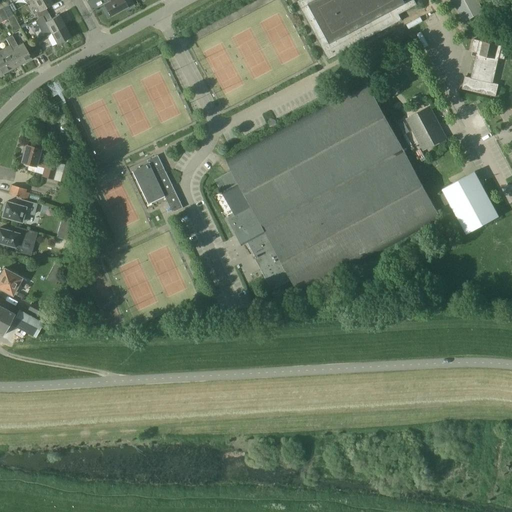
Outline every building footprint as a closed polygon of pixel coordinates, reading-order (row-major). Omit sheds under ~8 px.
[(34,14),(37,19),(48,13),(45,8),(52,4),(50,0),(33,0),(33,1),(36,7),(32,9),(35,14),(34,14)] [(127,7),(123,0),(110,0),(111,0),(104,4),(110,16),(127,7)] [(328,60),(402,20),(399,15),(417,5),(414,0),(299,0),(297,1),(328,60)] [(452,0),(464,21),(483,11),(477,0),(452,0)] [(8,5),(12,12),(16,9),(13,3),(8,5)] [(12,12),(8,5),(3,8),(8,18),(14,15),(12,12)] [(8,18),(3,8),(0,9),(0,15),(3,21),(7,19),(8,18)] [(47,27),(51,33),(64,26),(58,15),(51,19),(48,13),(37,19),(38,20),(31,23),(36,33),(47,27)] [(8,18),(7,19),(14,32),(21,28),(14,15),(8,18)] [(70,37),(64,26),(51,33),(57,44),(70,37)] [(6,39),(10,46),(13,51),(20,65),(31,59),(24,45),(19,48),(12,35),(6,39)] [(465,76),(462,89),(495,97),(498,84),(493,83),(499,58),(504,59),(507,47),(498,45),(498,42),(483,39),(483,41),(474,39),(471,51),(476,53),(471,78),(465,76)] [(41,53),(35,42),(30,45),(36,56),(41,53)] [(9,70),(20,65),(13,51),(10,46),(4,49),(7,54),(2,57),(9,70)] [(0,75),(9,70),(2,57),(0,58),(0,75)] [(440,219),(366,82),(225,159),(231,171),(225,174),(214,180),(221,193),(234,216),(227,219),(241,246),(244,244),(252,260),(255,258),(264,276),(272,290),(291,279),(299,296),(440,219)] [(424,150),(446,138),(429,107),(407,118),(424,150)] [(41,149),(26,145),(24,145),(22,153),(24,154),(21,162),(36,166),(36,165),(44,168),(42,176),(53,179),(57,163),(46,160),(46,161),(38,159),(41,149)] [(136,170),(150,199),(163,193),(173,213),(183,208),(158,155),(147,160),(149,164),(136,170)] [(466,234),(499,216),(483,187),(485,182),(480,180),(475,171),(442,189),(466,234)] [(23,198),(27,199),(29,193),(25,192),(26,189),(11,185),(8,194),(17,197),(23,198)] [(33,214),(36,204),(22,200),(21,206),(15,204),(6,202),(5,204),(4,204),(2,212),(3,212),(2,216),(25,223),(28,213),(33,214)] [(71,213),(64,211),(61,220),(71,223),(71,213)] [(32,231),(15,226),(14,232),(0,228),(0,242),(20,248),(19,252),(31,256),(34,243),(29,242),(32,231)] [(25,294),(30,284),(21,278),(4,269),(3,270),(1,270),(0,271),(0,288),(12,294),(15,289),(25,294)] [(32,303),(29,310),(45,318),(49,312),(32,303)] [(15,313),(0,305),(0,334),(3,336),(10,324),(35,338),(44,321),(18,308),(15,313)]
